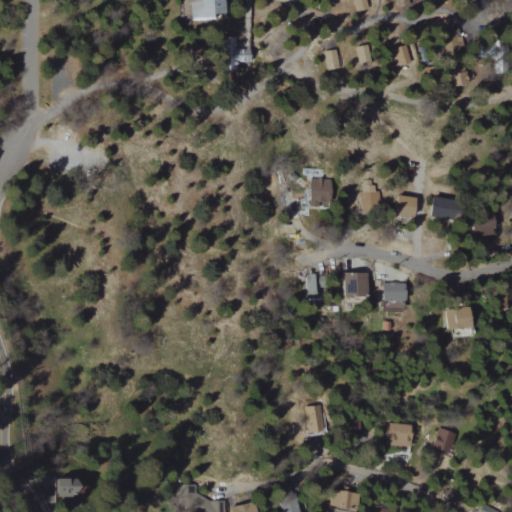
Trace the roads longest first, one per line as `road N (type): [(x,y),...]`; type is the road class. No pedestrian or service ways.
road 1 (residential): [(292,247),(341,236),(461,265),(511,257)]
road 2 (residential): [(433,511),(405,483),(318,458),(233,482)]
road 3 (residential): [(0,357),(3,454),(37,511)]
